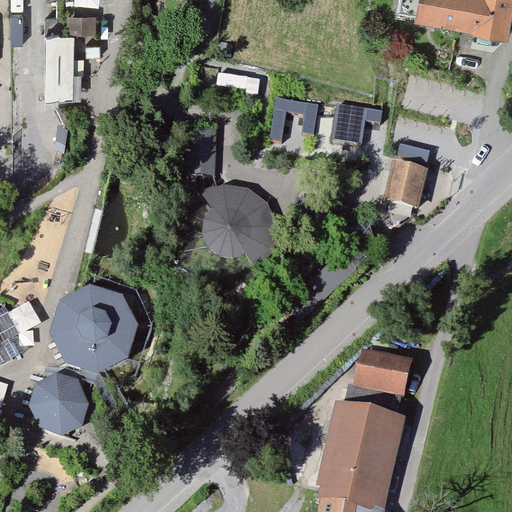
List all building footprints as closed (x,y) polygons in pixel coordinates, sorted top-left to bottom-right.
[(418,0),(415,18),(502,38),(510,0),(418,0)] [(95,16),(68,15),(67,33),(47,33),(45,98),(72,99),(73,46),(74,35),(84,35),(95,36),(95,16)] [(393,155),(466,164),(475,86),(440,81),(440,80),(403,76),(393,155)] [(276,101),(269,143),(282,145),(286,115),(305,118),(302,136),(314,138),(319,108),(276,101)] [(337,109),(332,144),(361,148),(364,124),(380,126),(381,115),(337,109)] [(188,180),(216,180),(216,133),(188,134),(188,180)] [(385,203),(418,211),(428,174),(394,165),(385,203)] [(199,195),(210,213),(203,223),(201,237),(207,249),(217,259),(232,261),(244,255),(256,271),(273,250),(276,229),(266,203),(257,197),(247,190),(223,186),(199,195)] [(324,274),(322,289),(341,292),(343,277),(324,274)] [(67,369),(101,378),(130,362),(141,331),(125,300),(92,290),(61,306),(56,322),(52,337),(67,369)] [(0,347),(2,347),(20,337),(6,312),(0,314),(0,347)] [(401,420),(415,364),(363,353),(348,409),(336,406),(314,499),(322,503),(319,511),(384,511),(407,423),(401,420)] [(80,384),(58,377),(36,388),(30,409),(40,431),(64,437),(83,427),(90,405),(80,384)]
